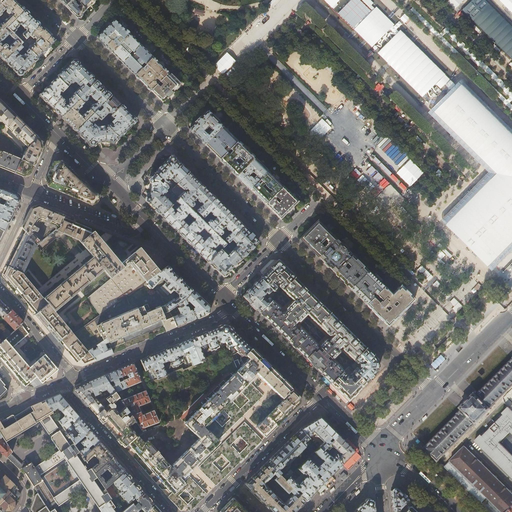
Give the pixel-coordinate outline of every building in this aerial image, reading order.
[(14,0),(5,0),(4,2),(1,4),(0,5),(0,20),(6,27),(7,28),(25,10),(18,3),(14,0)] [(78,1),(77,0),(71,0),(65,6),(70,10),(69,10),(71,12),(72,13),(77,17),(79,17),(80,18),(82,15),(81,14),(82,13),(86,9),(81,4),(79,6),(77,4),(75,3),(78,1)] [(77,0),(78,1),(81,4),(86,9),(91,4),(93,4),(93,3),(94,2),(94,1),(95,0),(94,0),(77,0)] [(25,41),(30,36),(40,25),(34,19),(25,10),(7,28),(22,43),(25,41)] [(97,37),(105,46),(112,52),(130,34),(115,20),(97,37)] [(290,33),(296,27),(294,24),(288,30),(290,33)] [(40,25),(30,36),(33,39),(34,38),(36,39),(35,42),(32,45),(30,45),(29,45),(25,41),(22,43),(25,45),(28,49),(38,58),(42,53),(46,49),(50,46),(50,45),(55,40),(52,36),(49,33),(44,28),(43,28),(40,25)] [(0,55),(5,61),(22,43),(7,28),(6,27),(0,32),(0,55)] [(140,45),(130,34),(112,52),(117,57),(123,63),(130,56),(130,55),(129,54),(132,51),(133,52),(140,45)] [(25,45),(22,43),(5,61),(13,69),(19,75),(21,75),(23,73),(29,67),(38,58),(28,49),(26,52),(26,54),(22,59),(21,58),(20,58),(19,58),(18,56),(19,55),(18,53),(23,48),(23,47),(25,45)] [(153,57),(140,45),(133,52),(134,53),(132,56),(131,57),(130,56),(123,63),(129,69),(135,75),(153,57)] [(154,58),(153,57),(135,75),(143,83),(151,91),(157,84),(155,82),(154,81),(156,79),(158,79),(160,81),(168,73),(167,72),(162,66),(161,65),(160,64),(159,63),(158,62),(154,58)] [(65,69),(57,77),(67,87),(74,80),(81,86),(73,93),(79,98),(96,81),(87,71),(75,60),(65,69)] [(180,84),(168,73),(160,81),(157,84),(151,91),(157,97),(162,102),(174,91),(180,84)] [(68,88),(67,87),(57,77),(49,86),(40,95),(46,101),(52,107),(62,97),(61,96),(59,96),(59,95),(58,95),(61,92),(62,93),(68,88)] [(104,88),(96,81),(79,98),(79,99),(84,103),(86,101),(88,100),(87,99),(88,99),(88,98),(87,97),(89,95),(91,95),(97,101),(93,105),(92,105),(91,106),(91,107),(89,109),(94,113),(111,96),(104,88)] [(73,93),(72,92),(70,89),(68,91),(72,95),(69,99),(69,101),(69,102),(68,103),(68,105),(66,105),(66,104),(64,102),(65,102),(65,100),(62,97),(52,107),(57,112),(62,117),(79,99),(79,98),(73,93)] [(117,101),(111,96),(94,113),(98,118),(101,120),(108,113),(109,113),(110,113),(112,115),(121,105),(117,101)] [(76,131),(94,113),(89,109),(84,103),(79,99),(62,117),(69,124),(76,131)] [(43,149),(42,141),(36,136),(21,121),(8,108),(0,100),(0,119),(27,147),(23,156),(21,160),(15,172),(15,173),(19,175),(23,176),(31,174),(37,160),(43,149)] [(121,105),(112,115),(111,115),(111,116),(113,118),(114,118),(116,117),(118,119),(112,124),(111,123),(110,123),(109,123),(107,126),(119,138),(127,130),(136,120),(129,113),(121,105)] [(195,123),(189,129),(197,136),(205,144),(222,127),(207,111),(201,117),(200,117),(195,123)] [(96,121),(98,118),(94,113),(76,131),(85,139),(91,146),(93,146),(96,144),(98,143),(100,142),(102,142),(105,141),(108,141),(111,142),(114,143),(115,141),(119,138),(107,126),(105,124),(102,127),(99,127),(98,127),(96,129),(92,125),(92,123),(94,120),(95,121),(96,121)] [(238,141),(222,127),(205,144),(212,151),(220,159),(238,141)] [(238,142),(238,141),(220,159),(228,167),(237,176),(255,158),(254,157),(250,153),(250,154),(242,146),(242,145),(239,142),(238,142)] [(15,172),(21,160),(0,151),(0,165),(4,168),(5,168),(4,169),(7,170),(8,169),(15,172)] [(162,165),(154,173),(160,179),(163,182),(168,187),(169,186),(168,185),(169,184),(169,181),(170,180),(170,179),(170,178),(169,177),(172,175),(174,175),(174,178),(173,178),(178,183),(189,172),(181,165),(172,155),(162,165)] [(268,171),(255,158),(237,176),(242,181),(250,189),(268,171)] [(392,167),(407,185),(422,174),(410,159),(407,162),(409,164),(404,168),(401,164),(404,162),(402,160),(394,166),(393,165),(392,167)] [(96,196),(95,194),(92,191),(85,185),(76,175),(75,175),(66,165),(62,161),(53,162),(49,171),(45,179),(48,186),(55,190),(73,197),(87,202),(90,203),(93,202),(95,201),(96,198),(96,196)] [(283,187),(268,171),(250,189),(258,197),(265,204),(283,187)] [(375,173),(382,180),(377,185),(382,190),(379,193),(382,195),(391,186),(376,171),(375,173)] [(189,172),(178,183),(177,184),(183,190),(183,192),(178,197),(179,198),(184,202),(201,185),(195,179),(189,172)] [(159,181),(160,179),(154,173),(151,176),(149,178),(149,179),(150,182),(151,186),(150,191),(159,194),(162,194),(168,188),(168,187),(163,182),(162,183),(159,181)] [(209,192),(201,185),(184,202),(190,209),(194,205),(194,203),(193,202),(196,198),(197,199),(198,200),(198,201),(199,202),(200,203),(201,202),(202,204),(202,205),(197,210),(197,212),(200,214),(215,199),(209,192)] [(0,191),(1,188),(0,187),(0,228),(5,231),(6,228),(8,222),(0,218),(0,191)] [(298,201),(283,187),(265,204),(273,211),(280,219),(298,201)] [(19,200),(17,195),(8,191),(1,188),(0,191),(0,204),(1,203),(0,202),(0,200),(1,198),(2,198),(3,199),(3,201),(5,202),(4,206),(14,210),(17,204),(19,200)] [(159,194),(150,191),(150,193),(148,196),(146,198),(146,200),(154,209),(159,213),(161,216),(170,207),(172,205),(176,201),(179,198),(178,197),(175,194),(170,199),(173,201),(171,203),(168,200),(169,199),(167,197),(166,199),(164,196),(163,196),(162,197),(161,196),(160,197),(159,197),(159,196),(159,194)] [(179,198),(176,201),(179,204),(179,205),(175,210),(177,212),(175,213),(173,212),(173,210),(170,207),(161,216),(169,224),(177,231),(185,223),(183,220),(184,219),(185,220),(187,218),(186,217),(187,216),(187,215),(188,214),(190,214),(190,215),(192,217),(195,213),(190,209),(184,202),(179,198)] [(223,206),(215,199),(200,214),(203,217),(204,217),(209,212),(211,212),(212,213),(212,214),(213,216),(214,216),(215,216),(216,217),(216,218),(212,221),(211,220),(209,220),(205,224),(210,229),(212,230),(230,213),(223,206)] [(0,218),(8,222),(11,217),(14,210),(4,206),(0,204),(0,218)] [(52,210),(39,205),(31,208),(22,227),(23,229),(36,245),(41,241),(34,233),(35,231),(37,232),(38,229),(38,228),(37,228),(40,222),(42,221),(45,222),(44,224),(48,225),(48,224),(54,226),(56,229),(60,226),(64,217),(64,215),(60,213),(52,210)] [(195,213),(192,217),(194,219),(194,220),(193,221),(192,222),(188,226),(185,223),(177,231),(184,238),(193,246),(201,238),(202,237),(199,235),(197,235),(195,233),(197,232),(199,233),(203,229),(204,229),(207,232),(210,229),(205,224),(195,213)] [(237,220),(230,213),(212,230),(219,237),(221,239),(226,244),(232,239),(244,227),(237,220)] [(78,240),(93,257),(65,280),(74,291),(116,258),(94,231),(92,233),(90,232),(90,231),(91,229),(64,217),(60,226),(56,229),(55,230),(78,240)] [(300,238),(309,247),(319,257),(337,239),(318,220),(300,238)] [(244,227),(232,239),(238,245),(232,250),(241,259),(258,241),(251,234),(244,227)] [(20,299),(34,287),(23,274),(37,246),(36,245),(23,229),(0,276),(4,280),(9,286),(17,295),(20,299)] [(212,230),(210,229),(207,232),(209,234),(210,234),(210,236),(209,237),(208,237),(204,241),(201,238),(193,246),(200,254),(202,256),(205,259),(208,262),(217,253),(214,250),(212,250),(211,248),(212,247),(214,248),(218,244),(220,244),(220,245),(223,247),(226,244),(221,239),(219,237),(212,230)] [(352,255),(337,239),(319,257),(326,264),(335,273),(344,264),(346,262),(352,255)] [(74,291),(65,280),(43,298),(55,312),(104,270),(111,279),(88,298),(101,314),(146,282),(160,272),(140,247),(121,263),(116,258),(74,291)] [(220,250),(217,253),(208,262),(216,270),(223,277),(224,276),(228,272),(241,259),(232,250),(227,256),(220,250)] [(350,266),(348,269),(344,266),(345,265),(344,264),(335,273),(343,281),(351,289),(368,271),(352,255),(346,262),(350,266)] [(278,261),(260,278),(274,291),(276,289),(276,287),(274,285),(278,281),(281,283),(279,285),(279,286),(283,289),(295,277),(286,269),(278,261)] [(180,279),(168,266),(160,272),(146,282),(153,288),(162,279),(162,277),(163,278),(164,278),(164,280),(167,282),(161,288),(168,295),(174,290),(175,290),(177,292),(178,291),(181,293),(179,294),(179,296),(175,299),(174,298),(165,304),(168,310),(184,299),(186,298),(193,291),(180,279)] [(374,293),(376,295),(377,294),(384,287),(368,271),(351,289),(358,296),(367,304),(374,297),(372,295),(374,293)] [(286,310),(284,313),(284,314),(286,316),(284,318),(287,321),(295,312),(312,295),(304,287),(295,277),(283,289),(293,300),(286,308),(286,309),(286,310)] [(274,291),(260,278),(248,290),(243,296),(251,305),(260,313),(272,300),(269,297),(268,297),(266,299),(264,297),(263,297),(263,295),(266,293),(268,294),(271,290),(273,292),(274,291)] [(153,288),(146,282),(101,314),(73,334),(88,351),(92,348),(96,345),(106,338),(108,342),(109,346),(113,354),(120,350),(137,343),(161,333),(169,330),(176,327),(172,317),(168,310),(165,304),(161,299),(156,292),(153,288)] [(401,286),(392,294),(384,287),(377,294),(382,300),(379,303),(374,297),(367,304),(377,315),(388,326),(414,299),(401,286)] [(94,359),(87,351),(88,351),(73,334),(55,312),(43,298),(34,287),(20,299),(22,302),(30,312),(33,315),(35,314),(40,320),(46,328),(52,335),(57,341),(58,342),(59,341),(60,343),(72,357),(76,362),(80,359),(84,363),(94,359)] [(208,313),(209,307),(201,299),(193,291),(186,298),(184,299),(186,302),(188,301),(190,303),(194,307),(193,308),(192,308),(192,309),(193,309),(193,310),(191,311),(195,319),(208,313)] [(321,303),(312,295),(295,312),(298,315),(301,318),(306,313),(318,325),(330,312),(321,303)] [(3,318),(11,311),(0,299),(0,315),(2,317),(2,318),(3,318)] [(183,324),(195,319),(191,311),(186,302),(184,299),(168,310),(172,317),(176,327),(183,324)] [(284,314),(284,313),(283,313),(281,313),(278,309),(280,307),(272,300),(260,313),(268,321),(277,330),(287,321),(284,318),(286,316),(284,314)] [(21,324),(23,322),(18,316),(11,310),(11,311),(3,318),(15,330),(21,324)] [(298,315),(295,312),(287,321),(289,323),(291,321),(294,324),(295,324),(298,321),(298,322),(299,322),(302,319),(301,318),(298,315)] [(330,312),(318,325),(328,334),(329,334),(330,334),(331,336),(328,339),(327,338),(325,338),(323,340),(330,348),(348,330),(338,320),(330,312)] [(308,335),(299,327),(297,328),(294,325),(294,324),(291,321),(289,323),(287,321),(277,330),(286,339),(295,348),(308,335)] [(23,328),(21,324),(15,330),(11,334),(2,342),(0,343),(0,356),(1,358),(7,365),(14,373),(25,386),(30,382),(32,384),(34,386),(40,381),(42,383),(46,379),(50,375),(52,374),(57,369),(45,355),(29,368),(29,367),(12,348),(28,334),(23,328)] [(237,352),(241,356),(240,359),(243,365),(246,362),(249,358),(245,354),(251,348),(236,333),(229,326),(222,325),(215,328),(204,333),(198,335),(190,339),(199,362),(191,365),(182,369),(177,357),(183,355),(178,344),(160,351),(140,360),(142,364),(157,401),(240,366),(237,359),(233,361),(231,355),(232,354),(232,355),(236,353),(236,352),(237,352)] [(358,340),(348,330),(330,348),(337,354),(339,352),(339,350),(338,349),(342,346),(343,347),(343,348),(343,349),(353,360),(366,347),(358,340)] [(313,365),(330,348),(323,340),(319,345),(318,347),(319,347),(318,348),(315,345),(315,344),(315,343),(308,335),(295,348),(303,356),(313,365)] [(108,342),(106,338),(96,345),(98,348),(97,348),(93,350),(92,348),(88,351),(87,351),(94,359),(96,361),(104,357),(113,354),(109,346),(106,347),(105,345),(105,343),(108,342)] [(199,362),(190,339),(183,342),(178,344),(183,355),(183,356),(184,356),(185,355),(185,354),(186,353),(185,352),(187,351),(187,350),(188,349),(189,353),(187,354),(191,365),(199,362)] [(366,347),(353,360),(359,365),(353,371),(366,383),(372,376),(377,371),(377,359),(372,353),(366,347)] [(282,398),(292,389),(277,374),(258,355),(251,348),(245,354),(249,358),(246,362),(256,372),(282,398)] [(337,354),(330,348),(313,365),(322,374),(324,376),(331,383),(343,371),(333,361),(332,361),(332,362),(329,359),(330,358),(333,358),(337,354)] [(437,460),(438,461),(439,461),(439,460),(471,427),(472,427),(476,423),(491,408),(495,404),(494,404),(511,385),(511,359),(498,374),(482,391),(481,390),(480,392),(477,395),(475,393),(470,398),(468,400),(466,402),(460,408),(462,410),(459,413),(459,412),(458,414),(431,442),(426,447),(424,448),(426,449),(431,454),(437,460)] [(243,368),(194,417),(217,441),(263,396),(248,380),(256,372),(246,362),(243,365),(241,366),(243,368)] [(104,376),(115,391),(115,392),(142,381),(133,363),(132,363),(125,366),(119,369),(111,372),(104,376)] [(348,376),(343,371),(331,383),(340,392),(348,400),(348,401),(357,392),(366,383),(353,371),(348,376)] [(115,391),(104,376),(97,378),(89,382),(93,392),(94,394),(94,396),(98,394),(98,393),(107,389),(111,395),(115,391)] [(331,383),(324,376),(322,378),(329,385),(346,402),(348,401),(348,400),(340,392),(331,383)] [(93,392),(89,382),(82,385),(75,388),(74,391),(75,393),(81,400),(87,406),(88,406),(95,399),(94,396),(94,394),(90,395),(89,395),(90,393),(93,392)] [(297,394),(292,389),(282,398),(283,400),(268,416),(277,425),(291,411),(300,403),(300,400),(299,399),(300,398),(297,395),(297,394)] [(154,410),(143,415),(142,415),(139,406),(150,401),(146,390),(123,400),(121,397),(119,398),(125,406),(128,405),(129,405),(131,410),(129,412),(131,415),(135,420),(137,418),(138,419),(141,423),(138,425),(142,431),(145,430),(145,427),(159,421),(154,410)] [(128,443),(137,435),(129,426),(134,421),(135,423),(136,422),(135,420),(131,415),(129,417),(127,414),(129,412),(125,406),(119,411),(115,407),(115,405),(113,402),(119,397),(115,392),(115,391),(111,395),(106,398),(110,403),(107,405),(108,406),(109,405),(111,407),(106,411),(103,409),(96,415),(100,419),(103,423),(108,419),(120,432),(122,435),(117,439),(121,443),(124,447),(128,443)] [(65,400),(59,394),(53,397),(45,401),(52,412),(58,408),(59,409),(58,410),(59,411),(60,410),(61,412),(69,405),(65,400)] [(103,409),(104,408),(96,398),(95,399),(88,406),(90,408),(96,415),(103,409)] [(49,416),(53,413),(52,412),(45,401),(39,403),(31,406),(18,414),(14,417),(13,415),(12,415),(0,422),(0,432),(1,434),(2,437),(5,442),(40,421),(40,422),(50,436),(51,437),(53,436),(59,431),(49,416)] [(62,418),(58,414),(56,417),(64,428),(65,431),(69,428),(68,427),(71,425),(71,423),(70,422),(70,421),(72,420),(74,423),(80,418),(73,410),(69,405),(61,412),(64,414),(65,414),(66,416),(64,416),(62,418)] [(502,413),(503,415),(482,436),(481,435),(474,441),(511,478),(511,410),(508,407),(502,413)] [(266,436),(277,425),(268,416),(263,411),(260,408),(259,408),(257,410),(265,418),(264,419),(263,419),(262,420),(261,421),(261,422),(256,427),(260,430),(259,431),(262,434),(263,433),(266,436)] [(180,477),(217,441),(194,417),(187,424),(202,439),(172,469),(159,453),(160,453),(158,450),(156,451),(147,440),(144,443),(138,435),(137,435),(128,443),(129,444),(131,442),(131,443),(174,491),(174,492),(168,497),(169,498),(177,507),(181,511),(185,507),(190,511),(191,510),(202,499),(207,494),(189,477),(184,481),(180,477)] [(334,440),(338,435),(326,423),(320,417),(302,428),(304,433),(309,438),(312,434),(312,433),(313,432),(316,435),(315,436),(317,438),(318,437),(323,442),(319,447),(319,448),(322,451),(326,448),(331,442),(329,440),(331,438),(334,440)] [(75,428),(72,431),(69,428),(65,431),(74,444),(85,435),(91,430),(84,423),(80,418),(74,423),(73,424),(75,427),(75,428)] [(261,440),(256,435),(256,434),(255,433),(244,423),(198,468),(216,485),(218,484),(230,472),(244,458),(255,446),(261,440)] [(10,453),(7,457),(20,470),(22,468),(25,473),(33,486),(38,495),(35,497),(33,511),(56,511),(54,509),(85,489),(101,511),(115,511),(108,501),(112,499),(106,490),(102,492),(95,483),(100,480),(94,473),(91,468),(87,471),(85,468),(86,467),(85,465),(84,466),(76,455),(77,453),(80,457),(81,456),(85,461),(86,460),(83,456),(79,451),(74,444),(65,431),(64,428),(59,431),(53,436),(51,437),(51,439),(59,451),(34,468),(32,463),(30,463),(26,465),(25,462),(21,464),(10,453)] [(283,478),(279,474),(280,473),(278,471),(285,464),(287,466),(300,453),(298,452),(306,445),(305,443),(309,438),(304,433),(302,428),(295,434),(280,450),(265,464),(254,475),(245,484),(252,491),(264,503),(273,511),(294,511),(306,501),(300,495),(296,491),(286,481),(290,477),(294,473),(291,470),(283,478)] [(96,436),(91,430),(85,435),(87,437),(81,442),(85,446),(79,451),(83,456),(90,450),(88,447),(92,444),(95,446),(100,442),(100,441),(96,436)] [(1,434),(0,434),(0,450),(7,457),(10,453),(12,452),(11,451),(9,447),(8,446),(7,447),(4,445),(4,444),(3,443),(1,441),(2,440),(2,439),(2,437),(1,434)] [(354,452),(355,451),(354,450),(348,444),(345,441),(338,435),(334,440),(331,442),(326,448),(327,450),(328,450),(331,447),(333,447),(340,454),(339,454),(337,454),(335,457),(342,464),(354,452)] [(355,450),(356,449),(347,440),(345,441),(348,444),(354,450),(355,450)] [(107,450),(100,442),(95,446),(90,450),(83,456),(86,460),(86,461),(94,455),(100,461),(99,464),(97,464),(91,468),(94,473),(113,457),(107,450)] [(511,511),(511,493),(465,446),(449,462),(445,467),(449,472),(463,485),(476,498),(490,511),(511,511)] [(333,473),(342,464),(335,457),(334,458),(332,458),(325,452),(327,450),(326,448),(322,451),(319,448),(314,452),(323,461),(317,467),(308,458),(303,463),(315,475),(317,472),(320,476),(318,478),(323,483),(328,478),(333,473)] [(356,454),(354,452),(342,464),(345,467),(355,457),(354,456),(356,454)] [(94,473),(100,480),(105,488),(113,481),(125,471),(119,464),(113,457),(94,473)] [(314,492),(323,483),(318,478),(315,475),(303,463),(298,469),(302,473),(305,473),(306,474),(306,477),(300,482),(298,484),(290,477),(286,481),(296,491),(297,489),(301,493),(300,495),(306,501),(314,492)] [(0,511),(3,511),(5,511),(10,511),(11,511),(12,510),(11,510),(14,507),(15,507),(15,506),(15,502),(15,501),(15,500),(20,495),(20,493),(17,491),(18,490),(18,489),(17,487),(14,484),(5,474),(4,475),(0,470),(0,511)] [(136,500),(144,493),(134,481),(125,471),(113,481),(115,483),(115,484),(119,489),(120,488),(121,489),(122,488),(123,489),(119,493),(124,498),(125,498),(128,503),(135,498),(136,500)] [(113,500),(118,497),(110,486),(106,489),(106,490),(112,499),(113,500)] [(393,511),(395,511),(408,500),(402,495),(396,488),(391,491),(392,502),(393,511)] [(150,499),(144,493),(136,500),(137,501),(138,502),(136,505),(134,506),(132,503),(122,511),(136,511),(138,511),(138,510),(141,508),(144,511),(145,511),(155,505),(150,499)] [(254,511),(255,511),(248,505),(247,504),(246,505),(235,494),(226,503),(216,511),(254,511)] [(372,501),(368,499),(367,500),(365,502),(364,502),(356,510),(353,511),(374,511),(374,506),(373,502),(372,501)]
